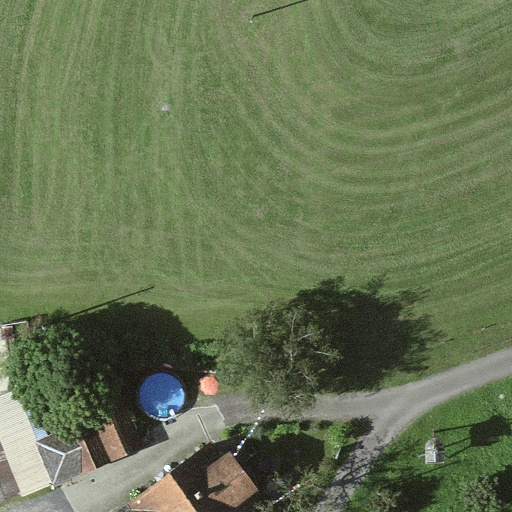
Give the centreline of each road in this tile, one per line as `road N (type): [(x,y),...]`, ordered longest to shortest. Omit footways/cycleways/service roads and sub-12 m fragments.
road 1 (track): [(403,403),(277,403),(157,446),(45,511)]
road 2 (unclassified): [(511,359),(403,403),(334,511)]
